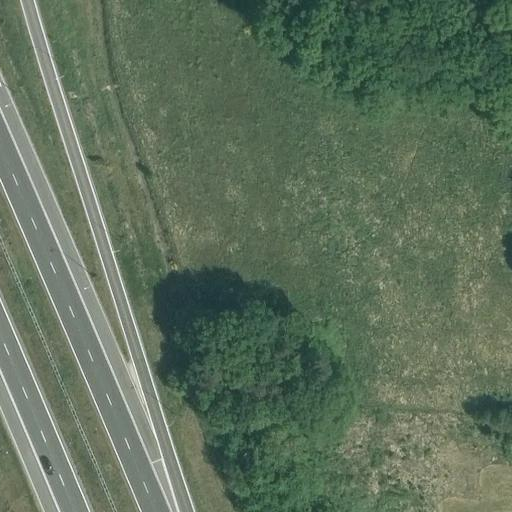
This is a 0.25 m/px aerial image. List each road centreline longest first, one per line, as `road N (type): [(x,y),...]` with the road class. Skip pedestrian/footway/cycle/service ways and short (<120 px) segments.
road 1 (trunk): [(178,511),(139,360),(24,0)]
road 2 (trunk): [(155,511),(0,139)]
road 3 (trunk): [(0,341),(72,511)]
